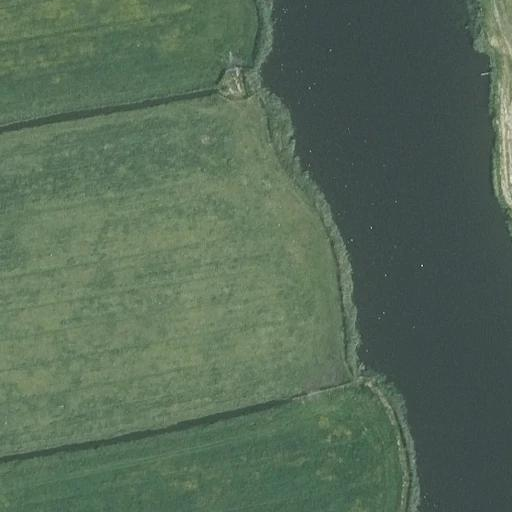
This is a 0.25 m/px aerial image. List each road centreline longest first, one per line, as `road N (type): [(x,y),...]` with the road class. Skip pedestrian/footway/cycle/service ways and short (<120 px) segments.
road 1 (track): [(204,45),(232,69),(239,100),(289,191),(324,288),(335,386),(381,448),(390,470),(389,511)]
road 2 (track): [(0,101),(185,62),(212,34),(217,0)]
